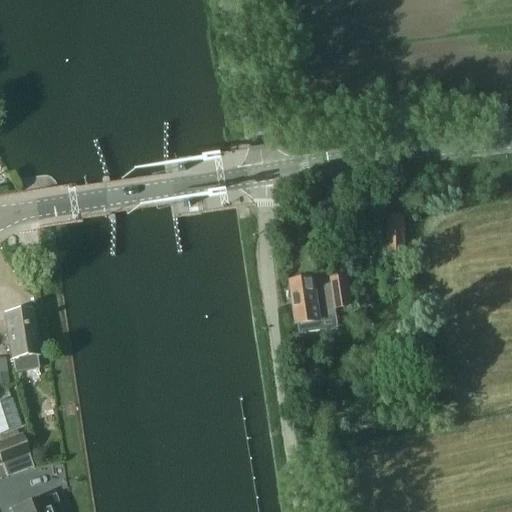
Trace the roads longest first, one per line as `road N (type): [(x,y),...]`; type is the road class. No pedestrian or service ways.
road 1 (unclassified): [(299,511),(267,260),(266,176)]
road 2 (tertiary): [(0,218),(266,176)]
road 3 (tertiary): [(266,176),(511,144)]
road 4 (unclassified): [(266,176),(231,0)]
